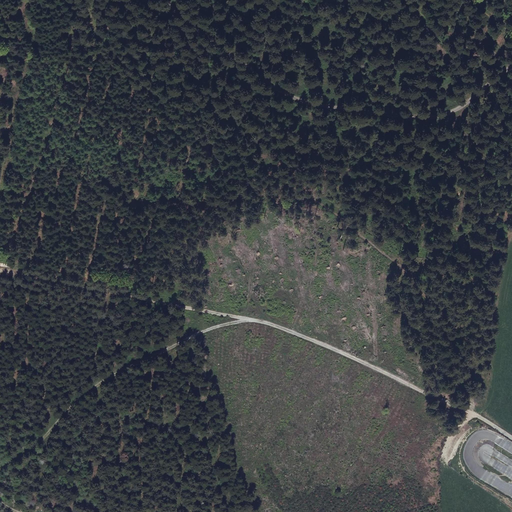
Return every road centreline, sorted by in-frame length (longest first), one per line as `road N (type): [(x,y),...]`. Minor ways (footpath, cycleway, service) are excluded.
road 1 (track): [(511,439),(317,339),(0,271)]
road 2 (unclassified): [(511,66),(435,118),(312,106),(257,81),(166,0)]
road 3 (track): [(221,321),(91,388),(0,469)]
